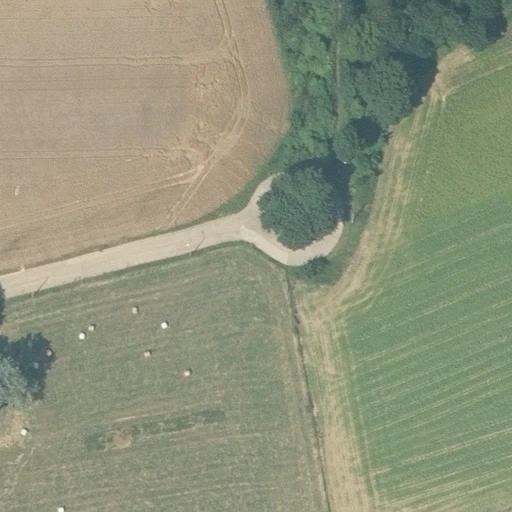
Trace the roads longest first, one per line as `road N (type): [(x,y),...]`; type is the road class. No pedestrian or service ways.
road 1 (residential): [(0,285),(257,227)]
road 2 (residential): [(328,235),(328,197),(297,178),(264,192),(257,227)]
